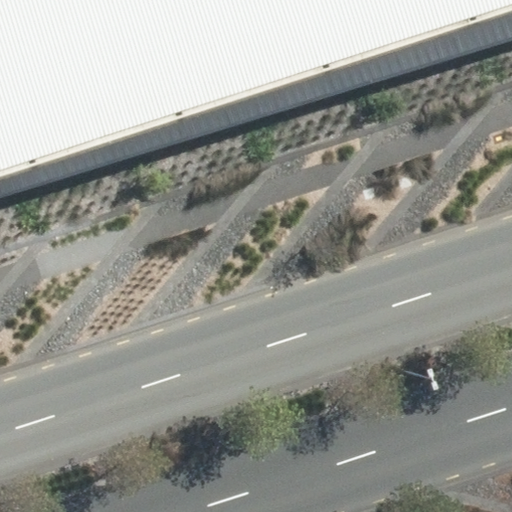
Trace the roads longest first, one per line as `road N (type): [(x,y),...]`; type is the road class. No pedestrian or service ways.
road 1 (tertiary): [(0,439),(511,273)]
road 2 (tertiary): [(511,421),(230,511)]
